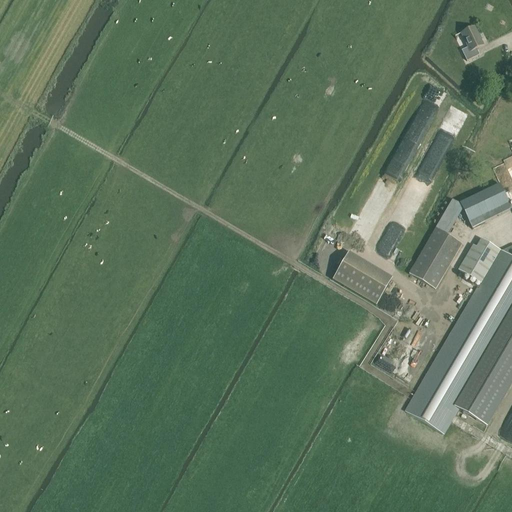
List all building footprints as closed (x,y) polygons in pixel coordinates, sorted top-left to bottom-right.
[(484,46),(475,27),(462,34),(468,48),(462,51),(467,62),(480,56),(477,50),(484,46)] [(384,173),(394,179),(438,106),(422,96),(399,133),(406,137),(384,173)] [(435,172),(465,111),(449,103),(436,129),(440,132),(429,153),(424,151),(418,164),(435,172)] [(485,213),(511,207),(508,187),(481,193),(485,213)] [(460,205),(459,205),(463,212),(472,231),(486,224),(473,198),(460,205)] [(436,229),(409,275),(436,291),(463,245),(448,236),(436,229)] [(406,414),(417,420),(443,435),(458,410),(486,361),(499,340),(511,317),(511,247),(502,252),(481,240),(477,248),(473,246),(458,270),(481,284),(462,318),(406,414)] [(347,258),(333,281),(377,306),(391,283),(347,258)] [(405,306),(414,295),(401,285),(393,296),(405,306)] [(486,361),(458,410),(487,427),(511,385),(511,317),(499,340),(486,361)] [(393,349),(390,356),(399,361),(412,336),(401,330),(399,332),(389,327),(381,342),(393,349)] [(382,366),(389,364),(386,355),(379,357),(382,366)]
